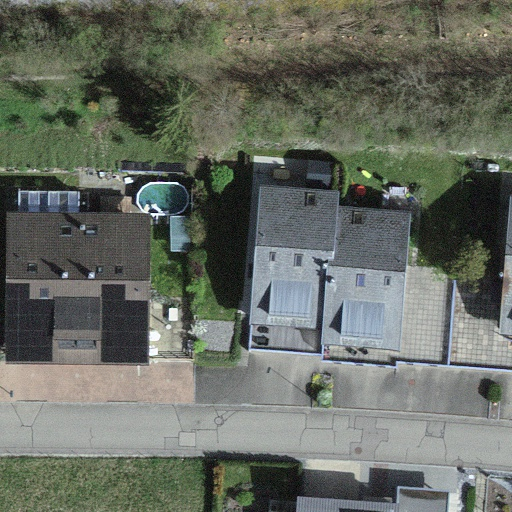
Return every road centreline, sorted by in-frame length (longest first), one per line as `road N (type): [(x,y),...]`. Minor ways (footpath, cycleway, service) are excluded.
road 1 (track): [(511,73),(341,71),(186,96),(0,96)]
road 2 (residential): [(0,439),(238,440),(511,456)]
